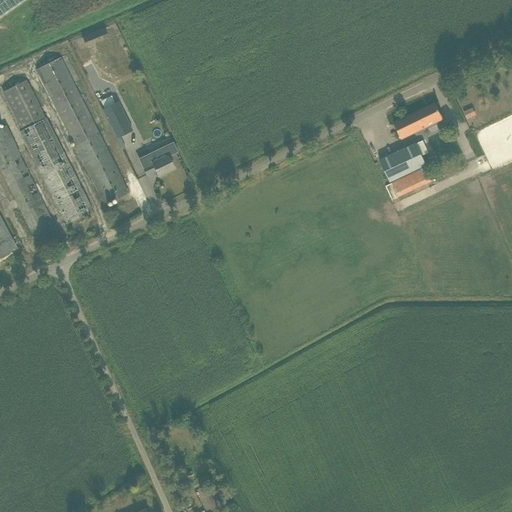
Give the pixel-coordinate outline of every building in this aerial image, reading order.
[(36,70),(104,204),(128,191),(60,58),(36,70)] [(92,212),(26,81),(3,92),(22,130),(20,131),(67,225),(92,212)] [(402,139),(443,119),(435,103),(394,123),(402,139)] [(119,104),(103,112),(118,141),(133,134),(119,104)] [(465,112),(467,118),(475,115),(472,109),(465,112)] [(49,232),(0,131),(0,168),(34,239),(49,232)] [(381,160),(391,182),(426,165),(416,143),(381,160)] [(158,176),(174,169),(167,156),(152,163),(150,158),(140,162),(147,175),(155,171),(158,176)] [(393,183),(397,193),(399,196),(433,180),(427,167),(393,183)] [(0,257),(16,249),(0,217),(0,257)]
